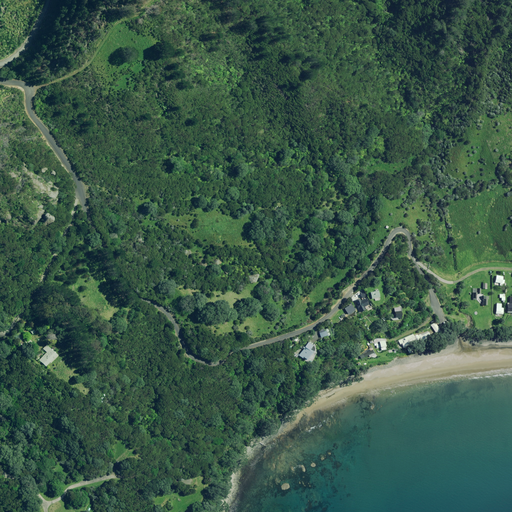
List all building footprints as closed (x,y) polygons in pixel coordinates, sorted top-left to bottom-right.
[(258,274),(247,275),(247,283),(255,283),(258,274)] [(503,277),(496,276),(495,285),(502,286),(503,284),(504,284),(504,280),(502,280),(503,277)] [(481,289),(473,288),(473,300),(477,300),(477,294),(481,294),(481,289)] [(380,297),(378,291),(370,292),(372,299),(380,297)] [(367,305),(364,299),(359,301),(356,302),(359,309),(367,305)] [(355,310),(351,304),(344,309),(348,314),(355,310)] [(397,320),(401,320),(400,311),(401,311),(401,307),(393,308),(394,319),(392,319),(392,321),(393,321),(393,322),(397,322),(397,320)] [(440,331),(435,323),(431,325),(436,334),(440,331)] [(421,334),(418,335),(420,341),(431,337),(429,332),(421,335),(421,334)] [(29,338),(25,341),(19,333),(15,336),(22,346),(26,343),(29,348),(34,344),(29,338)] [(412,344),(418,341),(414,334),(398,341),(399,342),(397,343),(400,349),(412,344)] [(382,339),(378,340),(378,343),(374,343),(375,346),(376,346),(377,348),(381,348),(381,350),(386,350),(385,341),(382,341),(382,339)] [(296,352),(300,356),(299,356),(302,359),(303,358),(306,360),(310,356),(312,353),(314,351),(314,350),(314,349),(314,348),(314,347),(313,346),(308,341),(302,347),(305,349),(304,350),(301,347),(296,352)] [(46,345),(42,349),(46,352),(39,360),(46,367),(50,362),(50,363),(57,355),(46,345)] [(366,351),(359,354),(362,359),(368,356),(369,358),(375,355),(373,350),(367,352),(366,351)]
